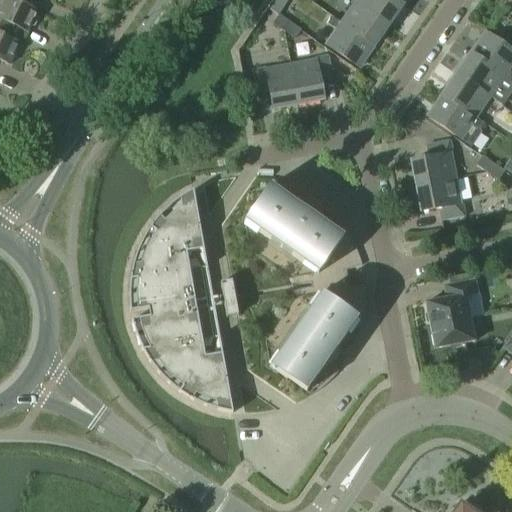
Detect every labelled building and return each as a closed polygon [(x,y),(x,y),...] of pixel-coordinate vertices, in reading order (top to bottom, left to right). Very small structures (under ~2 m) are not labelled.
[(37,16),(35,16),(37,11),(25,5),(25,6),(12,0),(0,0),(0,35),(6,38),(12,27),(26,34),(30,27),(31,28),(34,27),(36,23),(38,19),(37,16)] [(388,26),(402,6),(393,0),(357,0),(355,4),(388,26)] [(355,4),(341,23),(341,25),(374,47),(388,26),(355,4)] [(341,25),(341,23),(332,17),(327,24),(339,32),(337,36),(332,37),(326,45),(359,68),(374,47),(341,25)] [(471,54),(504,77),(503,77),(511,83),(511,73),(505,68),(508,65),(511,64),(511,51),(485,33),(471,54)] [(6,38),(0,35),(0,62),(8,67),(19,44),(6,38)] [(489,98),(503,77),(504,77),(471,54),(456,75),(489,98)] [(291,66),(298,105),(324,100),(320,82),(333,80),(328,56),(315,58),(316,61),(291,66)] [(291,66),(266,71),(265,68),(253,70),(257,94),(269,92),(273,110),(298,105),(291,66)] [(475,118),(484,125),(484,124),(475,118),(489,98),(456,75),(442,96),(475,118)] [(484,125),(475,118),(442,96),(427,117),(461,140),(466,131),(465,127),(468,123),(480,131),(484,125)] [(416,187),(455,180),(450,155),(453,154),(451,141),(427,146),(429,158),(411,162),(416,187)] [(477,166),(487,173),(493,165),(482,158),(477,166)] [(504,173),(493,165),(487,173),(498,181),(504,173)] [(249,248),(300,284),(314,282),(315,287),(301,289),(265,340),(270,367),(311,396),(315,393),(320,390),(327,384),(331,380),(334,377),(337,374),(339,371),(327,362),(337,348),(349,357),(352,351),(354,347),(356,344),(358,340),(360,333),(361,329),(362,325),(363,321),(364,317),(365,310),(366,306),(366,302),(366,297),(366,293),(366,290),(366,285),(349,286),(347,270),(362,266),(360,260),(359,256),(357,252),(355,246),(352,240),(350,237),(348,233),(344,228),(342,224),(339,221),(336,217),(333,214),(329,210),(326,207),(322,204),(314,216),(300,206),(308,194),(303,191),(300,189),(296,188),(290,185),(285,183),(281,182),(273,180),(244,222),(249,248)] [(460,204),(455,180),(416,187),(421,213),(439,209),(442,221),(465,217),(463,204),(460,204)] [(207,267),(193,191),(189,193),(186,195),(179,200),(175,202),(172,205),(169,207),(163,213),(157,219),(154,222),(152,226),(147,233),(143,240),(141,244),(139,247),(138,251),(135,259),(134,263),(132,267),(132,271),(131,275),(130,279),(130,284),(129,292),(129,296),(129,300),(129,304),(130,309),(130,313),(148,310),(149,318),(131,321),(132,325),(134,329),(135,333),(136,337),(140,345),(141,349),(143,353),(146,357),(148,360),(150,364),(153,367),(156,371),(158,374),(164,380),(167,383),(170,386),(173,388),(176,391),(179,393),(186,398),(190,400),(197,403),(204,406),(212,409),(216,410),(220,411),(224,412),(228,413),(233,413),(219,337),(202,340),(189,270),(207,267)] [(227,317),(237,316),(238,315),(232,281),(220,283),(227,317)] [(430,326),(470,319),(466,296),(478,294),(475,281),(448,286),(451,298),(425,303),(427,313),(425,316),(427,322),(429,324),(430,326)] [(430,326),(434,349),(474,342),(470,319),(430,326)]
